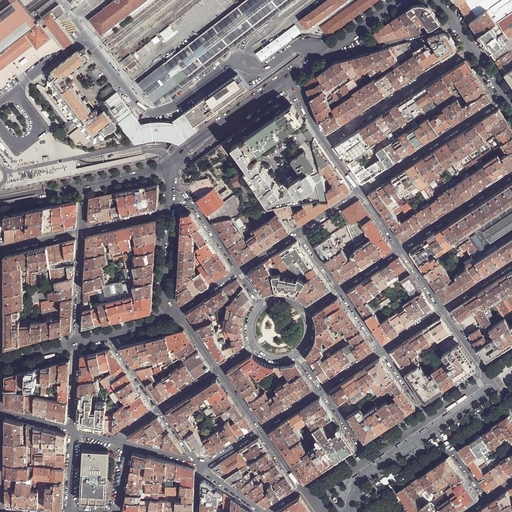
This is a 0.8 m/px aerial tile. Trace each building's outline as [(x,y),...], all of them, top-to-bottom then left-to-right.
[(0,0),(0,69),(11,61),(20,54),(32,45),(35,49),(50,37),(49,37),(51,36),(61,49),(73,40),(55,18),(64,12),(58,4),(50,10),(37,20),(33,15),(33,14),(31,12),(28,7),(25,4),(21,0),(0,0)] [(50,10),(58,4),(58,2),(60,0),(51,0),(33,15),(37,20),(50,10)] [(115,0),(90,20),(102,35),(147,0),(115,0)] [(155,104),(289,0),(246,0),(138,83),(155,104)] [(327,0),(300,20),(306,29),(346,0),(327,0)] [(358,0),(321,27),(327,36),(377,0),(358,0)] [(501,0),(463,0),(458,5),(464,14),(469,22),(487,10),(501,0)] [(511,0),(501,0),(487,10),(496,23),(511,11),(511,0)] [(423,4),(421,4),(419,4),(416,5),(413,7),(407,11),(421,31),(429,29),(433,28),(440,23),(430,8),(429,8),(426,6),(423,4)] [(487,10),(469,22),(474,29),(478,35),(490,26),(496,23),(487,10)] [(399,16),(412,34),(417,32),(421,31),(407,11),(402,14),(399,16)] [(502,44),(511,36),(511,11),(496,23),(490,26),(502,44)] [(394,20),(391,22),(400,37),(402,37),(412,34),(399,16),(394,20)] [(376,33),(374,35),(379,43),(386,41),(400,37),(391,22),(387,25),(376,33)] [(294,25),(286,32),(291,39),(300,33),(294,25)] [(490,26),(478,35),(485,45),(490,52),(502,44),(490,26)] [(291,39),(286,32),(255,54),(261,61),(291,39)] [(443,58),(453,51),(454,44),(451,39),(448,36),(442,33),(429,37),(443,58)] [(511,36),(502,44),(490,52),(493,56),(496,60),(511,50),(511,49),(511,36)] [(434,63),(443,58),(429,37),(407,43),(414,52),(415,54),(426,69),(434,63)] [(414,52),(407,43),(404,44),(399,45),(406,56),(409,55),(414,52)] [(398,59),(399,61),(406,56),(399,45),(395,46),(389,48),(398,59)] [(79,51),(78,50),(53,70),(54,71),(50,74),(49,76),(50,77),(48,80),(47,86),(49,86),(50,87),(52,90),(52,91),(75,120),(91,140),(98,142),(109,135),(110,136),(116,131),(117,128),(104,112),(98,115),(97,114),(98,113),(98,111),(97,110),(95,109),(94,110),(87,102),(73,85),(74,83),(73,82),(72,81),(71,81),(69,82),(68,80),(68,78),(68,76),(70,75),(92,58),(86,51),(87,50),(87,48),(86,48),(85,47),(84,48),(79,51)] [(398,59),(389,48),(384,49),(380,50),(390,64),(398,59)] [(390,64),(380,50),(376,51),(371,52),(383,69),(390,64)] [(511,51),(511,50),(496,60),(500,67),(504,73),(511,68),(511,51)] [(369,71),(374,78),(384,71),(383,69),(371,52),(364,54),(359,56),(368,69),(369,71)] [(421,72),(426,69),(415,54),(411,57),(408,59),(418,73),(421,72)] [(130,55),(121,62),(125,67),(127,66),(129,69),(130,70),(139,64),(135,59),(134,59),(130,55)] [(368,69),(359,56),(354,57),(350,58),(361,74),(364,72),(368,69)] [(361,74),(350,58),(345,59),(341,61),(358,85),(365,81),(363,78),(361,74)] [(414,77),(418,73),(408,59),(401,64),(411,78),(414,77)] [(358,85),(341,61),(335,62),(334,63),(332,64),(350,90),(351,90),(358,85)] [(466,61),(442,76),(448,85),(452,82),(451,80),(453,78),(454,81),(455,80),(471,69),(468,64),(466,61)] [(142,67),(139,64),(130,70),(129,69),(128,71),(131,75),(142,67)] [(350,90),(332,64),(328,68),(325,70),(335,84),(336,85),(338,88),(339,89),(343,95),(350,90)] [(408,80),(411,78),(401,64),(393,69),(404,83),(408,80)] [(386,73),(396,88),(400,85),(404,83),(393,69),(386,73)] [(473,72),(471,69),(455,80),(460,88),(476,77),(473,72)] [(327,88),(336,100),(343,95),(339,89),(336,91),(335,90),(334,91),(331,87),(335,84),(325,70),(321,73),(318,75),(325,85),(327,88)] [(376,80),(386,95),(393,90),(396,88),(386,73),(376,80)] [(312,79),(305,84),(311,99),(324,90),(322,88),(325,85),(318,75),(312,79)] [(445,96),(453,91),(452,90),(448,85),(442,76),(437,79),(435,81),(445,96)] [(205,98),(184,113),(194,126),(247,88),(241,80),(238,82),(234,77),(209,95),(210,96),(206,99),(205,98)] [(476,77),(460,88),(458,88),(453,92),(455,95),(457,98),(458,99),(481,84),(479,80),(476,77)] [(367,83),(379,99),(383,96),(386,95),(376,80),(375,79),(367,83)] [(448,85),(452,90),(457,86),(458,88),(460,88),(455,80),(454,81),(452,82),(448,85)] [(431,83),(428,85),(438,101),(445,96),(435,81),(431,83)] [(360,88),(371,104),(376,101),(379,99),(367,83),(360,88)] [(463,106),(486,91),(483,86),(481,84),(458,99),(463,106)] [(426,114),(430,121),(434,118),(435,119),(442,114),(442,113),(445,111),(443,108),(440,105),(438,101),(428,85),(424,88),(416,93),(413,95),(423,109),(426,114)] [(102,95),(102,98),(105,102),(106,101),(116,93),(111,87),(111,86),(104,91),(103,92),(102,95)] [(329,105),(336,100),(327,88),(324,90),(311,99),(316,113),(329,105)] [(354,94),(364,109),(368,106),(371,104),(360,88),(353,93),(354,94)] [(488,94),(486,91),(463,106),(468,114),(492,99),(488,94)] [(116,93),(106,101),(105,102),(111,109),(110,109),(120,123),(136,143),(138,142),(147,141),(155,139),(160,139),(166,139),(173,140),(180,143),(197,130),(194,126),(184,113),(174,121),(176,124),(168,123),(164,122),(157,122),(149,123),(142,124),(117,92),(116,93)] [(362,110),(364,109),(354,94),(346,99),(357,114),(362,110)] [(406,100),(416,114),(419,119),(423,116),(420,111),(423,109),(413,95),(409,97),(406,100)] [(450,103),(461,119),(465,117),(468,114),(463,106),(458,99),(457,98),(450,103)] [(339,104),(349,119),(354,116),(357,114),(346,99),(339,104)] [(408,119),(416,114),(406,100),(401,102),(398,104),(408,119)] [(461,119),(450,103),(443,108),(445,111),(453,124),(458,121),(461,119)] [(346,121),(349,119),(339,104),(332,109),(333,110),(334,112),(335,114),(342,123),(346,121)] [(411,124),(408,119),(398,104),(394,107),(391,109),(404,128),(411,124)] [(286,110),(278,116),(288,130),(296,125),(297,125),(300,123),(299,122),(303,120),(293,105),(286,110)] [(316,113),(319,122),(330,114),(329,113),(328,111),(332,108),(329,105),(316,113)] [(54,119),(44,106),(40,109),(51,122),(54,119)] [(404,128),(391,109),(387,112),(384,114),(397,133),(404,128)] [(491,114),(482,120),(489,129),(490,128),(492,127),(504,117),(503,115),(499,109),(491,114)] [(453,124),(445,111),(442,113),(442,114),(435,119),(434,118),(430,121),(439,133),(443,131),(450,126),(453,124)] [(327,133),(342,123),(335,114),(332,116),(330,114),(319,122),(327,133)] [(380,116),(376,119),(390,139),(403,157),(406,155),(410,152),(397,133),(384,114),(380,116)] [(419,119),(432,138),(435,136),(439,133),(430,121),(426,114),(423,116),(419,119)] [(288,130),(278,116),(263,126),(273,141),(288,130)] [(506,120),(504,117),(492,127),(497,134),(509,125),(506,120)] [(368,124),(382,144),(390,139),(376,119),(371,122),(368,124)] [(419,119),(411,124),(424,143),(429,140),(432,138),(419,119)] [(478,123),(475,125),(484,138),(491,133),(490,132),(489,129),(482,120),(478,123)] [(382,144),(368,124),(364,127),(361,129),(368,139),(373,147),(374,149),(382,144)] [(404,128),(417,148),(422,144),(424,143),(411,124),(404,128)] [(466,131),(483,157),(492,150),(484,138),(475,125),(469,129),(466,131)] [(511,128),(511,129),(509,125),(497,134),(496,134),(500,140),(502,144),(511,137),(511,128)] [(273,141),(263,126),(249,137),(259,151),(273,141)] [(303,132),(309,140),(306,142),(310,147),(313,145),(312,142),(313,135),(309,128),(303,132)] [(397,133),(410,152),(414,149),(417,148),(404,128),(397,133)] [(387,167),(381,158),(365,169),(357,157),(373,147),(368,139),(361,129),(350,136),(336,145),(343,156),(347,161),(350,166),(357,176),(362,183),(377,174),(387,167)] [(483,157),(466,131),(460,134),(456,137),(474,163),(481,158),(483,157)] [(244,162),(250,158),(259,151),(249,137),(237,145),(234,147),(244,162)] [(321,146),(315,137),(312,142),(313,145),(319,169),(331,161),(321,146)] [(449,142),(466,168),(474,163),(456,137),(452,140),(449,142)] [(502,144),(500,140),(497,142),(493,137),(488,141),(494,149),(502,144)] [(511,137),(502,144),(494,149),(496,152),(498,155),(500,158),(502,157),(511,149),(511,137)] [(382,144),(394,162),(399,159),(403,157),(390,139),(382,144)] [(459,173),(466,168),(449,142),(445,144),(442,146),(459,173)] [(374,149),(381,158),(387,167),(392,164),(394,162),(382,144),(374,149)] [(459,173),(442,146),(437,149),(435,151),(445,167),(450,175),(452,177),(452,178),(459,173)] [(496,152),(494,149),(492,150),(483,157),(481,158),(483,162),(496,152)] [(511,149),(502,157),(504,159),(502,161),(508,170),(511,167),(511,149)] [(291,160),(300,172),(302,171),(305,175),(309,173),(316,168),(304,151),(296,157),(294,159),(293,158),(291,160)] [(430,154),(426,157),(438,172),(445,167),(435,151),(430,154)] [(503,174),(508,170),(502,161),(500,158),(498,155),(484,163),(485,164),(495,179),(503,174)] [(416,163),(433,188),(445,182),(443,180),(438,172),(426,157),(419,161),(416,163)] [(250,159),(250,158),(244,162),(248,168),(254,164),(254,163),(252,163),(251,163),(249,161),(250,160),(250,159)] [(331,161),(319,169),(320,171),(321,174),(322,174),(325,171),(331,180),(330,180),(331,181),(333,184),(335,187),(327,193),(329,201),(329,202),(331,204),(348,192),(349,186),(340,173),(331,161)] [(259,165),(257,162),(254,164),(248,168),(245,170),(257,186),(269,177),(265,170),(266,170),(263,167),(260,164),(259,165)] [(433,188),(416,163),(410,167),(407,169),(422,192),(429,201),(438,195),(433,188)] [(488,184),(478,169),(474,163),(466,168),(468,170),(469,169),(470,171),(469,172),(480,189),(485,186),(488,184)] [(492,181),(495,179),(485,164),(478,169),(488,184),(492,181)] [(480,189),(469,172),(468,173),(467,171),(468,170),(466,168),(459,173),(461,175),(462,174),(463,176),(462,177),(473,194),(478,191),(480,189)] [(422,192),(407,169),(402,172),(399,174),(415,197),(422,192)] [(312,176),(309,173),(305,175),(302,171),(300,172),(303,176),(290,185),(298,196),(316,183),(312,176)] [(322,202),(329,202),(329,201),(327,193),(325,186),(321,174),(320,171),(317,174),(312,176),(316,183),(318,186),(317,186),(322,202)] [(325,171),(322,174),(326,185),(331,181),(330,180),(331,180),(325,171)] [(473,194),(462,177),(461,178),(460,176),(461,175),(459,173),(452,178),(466,198),(470,196),(473,194)] [(415,197),(399,174),(395,177),(392,179),(403,195),(408,202),(416,197),(415,197)] [(239,192),(233,196),(223,181),(214,187),(208,177),(194,181),(187,185),(192,192),(202,206),(207,212),(208,214),(213,221),(233,217),(238,216),(245,215),(246,214),(239,192)] [(274,183),(269,177),(257,186),(268,202),(279,194),(277,191),(276,190),(277,189),(278,189),(276,186),(277,186),(275,183),(274,183)] [(463,200),(466,198),(452,178),(452,177),(445,182),(449,188),(458,204),(463,200)] [(385,183),(396,200),(403,195),(392,179),(388,181),(385,183)] [(433,188),(438,195),(448,210),(453,207),(458,204),(449,188),(445,182),(433,188)] [(511,182),(499,191),(496,194),(504,207),(511,201),(511,182)] [(377,188),(388,204),(396,200),(385,183),(380,186),(377,188)] [(152,186),(146,187),(150,209),(157,207),(158,198),(159,184),(152,186)] [(144,210),(150,209),(146,187),(141,188),(137,189),(141,211),(144,210)] [(380,209),(388,204),(377,188),(369,193),(376,202),(380,209)] [(135,213),(141,211),(137,189),(131,190),(127,191),(132,213),(135,213)] [(126,215),(132,213),(127,191),(122,192),(118,193),(123,216),(126,215)] [(95,197),(89,198),(89,204),(88,218),(88,224),(92,223),(118,217),(123,216),(118,193),(103,196),(95,197)] [(484,202),(473,209),(482,222),(504,207),(496,194),(484,202)] [(429,201),(431,204),(439,216),(445,212),(448,210),(438,195),(429,201)] [(343,210),(352,223),(361,220),(363,224),(372,218),(359,199),(343,210)] [(316,213),(331,204),(329,202),(322,202),(319,202),(318,200),(314,202),(311,202),(303,203),(304,204),(305,206),(294,213),(294,214),(296,217),(300,223),(316,213)] [(78,209),(78,201),(73,202),(64,203),(62,204),(64,216),(77,213),(78,209)] [(511,201),(504,207),(482,222),(459,237),(452,242),(453,244),(458,252),(461,251),(464,249),(466,247),(468,250),(472,256),(474,259),(475,261),(498,246),(511,237),(511,201)] [(414,210),(408,202),(403,206),(401,207),(402,209),(409,218),(416,214),(414,210)] [(66,229),(64,216),(62,204),(58,205),(54,206),(53,223),(53,232),(60,230),(66,229)] [(305,206),(304,204),(297,205),(297,206),(295,207),(295,205),(291,206),(295,212),(294,213),(305,206)] [(387,218),(391,225),(399,220),(395,214),(393,211),(392,210),(388,204),(380,209),(387,218)] [(437,218),(439,216),(431,204),(423,209),(432,221),(437,218)] [(278,213),(281,217),(293,214),(294,214),(294,213),(289,205),(275,208),(278,213)] [(53,232),(53,223),(54,206),(50,206),(46,207),(44,234),(48,233),(53,232)] [(393,211),(395,214),(402,209),(401,207),(400,206),(394,210),(393,211)] [(28,224),(28,238),(31,237),(41,235),(44,234),(46,207),(36,209),(28,211),(28,220),(28,224)] [(429,223),(432,221),(423,209),(416,214),(424,226),(429,223)] [(482,222),(473,209),(466,213),(453,221),(450,224),(459,237),(482,222)] [(28,211),(5,215),(5,222),(5,227),(17,225),(25,224),(25,221),(28,220),(28,211)] [(246,214),(245,215),(249,221),(254,229),(255,229),(269,219),(263,211),(246,214)] [(191,212),(182,215),(182,224),(181,231),(191,231),(193,231),(200,226),(191,212)] [(77,213),(64,216),(66,229),(77,227),(77,219),(77,213)] [(269,219),(281,236),(287,232),(290,230),(283,220),(281,217),(278,213),(269,219)] [(416,214),(409,218),(417,231),(419,229),(423,227),(424,226),(416,214)] [(249,221),(245,215),(235,221),(240,228),(249,221)] [(233,217),(213,221),(217,227),(220,232),(235,221),(233,217)] [(372,218),(363,224),(371,235),(372,237),(383,253),(388,250),(392,247),(385,236),(375,222),(372,218)] [(401,223),(410,236),(414,233),(417,231),(409,218),(402,222),(401,223)] [(269,219),(255,229),(266,246),(274,240),(281,236),(269,219)] [(293,228),(289,223),(288,221),(289,221),(287,219),(283,220),(290,230),(292,229),(293,228)] [(363,224),(361,220),(352,223),(350,224),(346,225),(353,240),(348,244),(351,248),(371,235),(363,224)] [(407,238),(410,236),(401,223),(400,221),(399,220),(391,225),(402,241),(407,238)] [(132,237),(135,236),(156,231),(156,224),(156,221),(133,226),(134,232),(131,233),(132,237)] [(240,228),(235,221),(220,232),(223,237),(225,239),(240,228)] [(249,221),(240,228),(245,235),(252,230),(254,229),(249,221)] [(25,224),(17,225),(17,241),(21,240),(28,238),(28,224),(25,224)] [(459,237),(450,224),(443,228),(452,242),(459,237)] [(17,225),(5,227),(5,233),(5,243),(17,241),(17,225)] [(342,242),(338,245),(341,249),(343,248),(348,244),(353,240),(346,225),(335,232),(342,242)] [(133,254),(132,247),(130,238),(132,237),(131,233),(134,232),(133,226),(129,227),(120,229),(117,230),(124,258),(127,258),(134,256),(133,254)] [(204,231),(200,226),(193,231),(201,242),(200,242),(202,244),(210,239),(204,231)] [(317,227),(311,231),(311,238),(313,241),(315,245),(319,243),(314,237),(314,235),(320,231),(317,227)] [(240,228),(225,239),(228,243),(230,246),(244,236),(245,235),(240,228)] [(436,233),(446,249),(453,244),(452,242),(443,228),(438,232),(436,233)] [(252,230),(254,234),(248,238),(251,242),(257,252),(263,248),(266,246),(255,229),(254,229),(252,230)] [(107,232),(101,233),(103,240),(106,239),(107,242),(108,242),(110,243),(112,251),(114,261),(124,258),(117,230),(107,232)] [(156,235),(156,231),(135,236),(137,245),(155,240),(156,235)] [(193,231),(191,231),(181,231),(181,242),(180,248),(195,249),(196,249),(198,249),(198,247),(199,246),(198,244),(200,242),(201,242),(193,231)] [(87,247),(108,242),(107,242),(106,239),(103,240),(101,233),(87,237),(87,243),(87,247)] [(432,236),(428,238),(435,248),(438,253),(438,254),(440,252),(446,249),(436,233),(432,236)] [(341,249),(338,245),(330,235),(319,243),(315,245),(321,253),(325,259),(341,249)] [(233,250),(235,252),(249,243),(244,236),(230,246),(233,250)] [(379,255),(383,253),(372,237),(364,243),(375,259),(379,255)] [(511,237),(498,246),(507,260),(511,256),(511,237)] [(435,248),(428,238),(413,248),(411,250),(411,252),(411,254),(416,260),(419,265),(430,258),(427,253),(435,248)] [(70,241),(64,242),(67,259),(75,257),(76,239),(70,241)] [(213,244),(210,239),(202,244),(199,246),(198,247),(200,252),(199,252),(203,260),(217,250),(213,244)] [(134,256),(137,255),(155,250),(155,244),(155,240),(137,245),(134,246),(132,247),(133,254),(134,256)] [(67,259),(64,242),(54,245),(47,246),(52,280),(69,276),(68,266),(66,267),(66,268),(59,269),(58,261),(67,259)] [(108,242),(87,247),(86,253),(86,258),(112,251),(110,243),(108,242)] [(241,262),(257,252),(251,242),(249,243),(235,252),(239,258),(241,262)] [(293,243),(280,251),(289,264),(290,264),(298,276),(306,270),(315,265),(307,253),(300,244),(296,247),(293,243)] [(375,259),(364,243),(354,249),(356,252),(354,253),(363,266),(370,261),(375,259)] [(30,263),(31,276),(31,286),(52,280),(47,246),(43,247),(39,248),(34,249),(30,250),(30,261),(30,263)] [(507,260),(498,246),(475,261),(484,275),(495,268),(507,260)] [(180,254),(180,257),(196,258),(196,249),(195,249),(180,248),(180,254)] [(332,268),(343,261),(343,260),(348,256),(343,248),(341,249),(325,259),(329,264),(332,268)] [(435,248),(427,253),(430,258),(438,253),(435,248)] [(463,255),(461,256),(464,261),(472,256),(468,250),(466,252),(464,249),(461,251),(463,253),(463,254),(463,255)] [(17,253),(5,256),(5,269),(22,265),(22,263),(30,261),(30,250),(17,253)] [(155,254),(155,250),(137,255),(134,256),(137,266),(154,261),(155,254)] [(223,259),(217,250),(203,260),(205,263),(216,279),(230,269),(223,259)] [(112,251),(86,258),(86,265),(86,268),(102,264),(114,261),(112,251)] [(289,264),(280,251),(276,254),(273,256),(281,269),(282,269),(289,264)] [(354,253),(350,255),(352,257),(344,263),(352,274),(357,270),(363,266),(354,253)] [(438,254),(438,253),(430,258),(431,260),(434,258),(435,260),(438,259),(440,262),(443,260),(438,254)] [(137,266),(134,256),(127,258),(129,268),(137,266)] [(267,260),(265,261),(273,274),(281,273),(284,272),(282,269),(281,269),(273,256),(267,260)] [(196,272),(195,270),(195,264),(196,258),(180,257),(179,268),(179,276),(182,274),(185,279),(196,272)] [(393,261),(389,264),(397,274),(406,268),(406,267),(399,257),(393,261)] [(425,272),(440,262),(438,259),(435,260),(434,258),(431,260),(430,258),(419,265),(422,269),(425,272)] [(474,259),(466,264),(467,265),(477,280),(481,277),(484,275),(475,261),(474,259)] [(196,264),(196,265),(198,268),(205,263),(203,260),(201,261),(197,264),(196,264)] [(130,279),(154,273),(154,266),(154,261),(137,266),(129,268),(127,268),(130,279)] [(265,261),(248,272),(256,283),(264,295),(269,293),(271,292),(276,291),(273,274),(265,261)] [(346,277),(352,274),(344,263),(343,261),(332,268),(335,273),(341,281),(346,277)] [(428,278),(430,281),(446,270),(440,262),(425,272),(428,278)] [(22,270),(27,269),(28,277),(31,276),(30,263),(27,264),(22,265),(22,270)] [(213,280),(216,279),(205,263),(198,268),(199,270),(201,272),(209,283),(213,280)] [(85,275),(85,279),(104,274),(102,264),(86,268),(85,275)] [(380,270),(389,283),(392,288),(395,286),(392,281),(399,277),(397,274),(389,264),(385,266),(380,270)] [(22,265),(5,269),(5,276),(5,282),(22,278),(22,270),(22,265)] [(306,277),(307,279),(319,271),(315,265),(306,270),(309,275),(306,277)] [(477,280),(467,265),(454,273),(457,277),(464,288),(472,283),(477,280)] [(372,275),(382,288),(389,283),(380,270),(375,273),(372,275)] [(433,285),(435,288),(451,277),(446,270),(430,281),(433,285)] [(305,281),(297,295),(298,296),(303,299),(307,303),(314,298),(331,287),(323,276),(319,271),(307,279),(305,281)] [(411,274),(409,271),(408,271),(399,277),(401,280),(411,274)] [(201,272),(193,276),(202,290),(206,287),(210,285),(209,283),(201,272)] [(134,286),(153,281),(154,275),(154,273),(130,279),(129,279),(131,287),(134,286)] [(298,279),(290,277),(289,276),(281,274),(281,273),(273,274),(276,291),(279,291),(285,292),(291,293),(297,295),(305,281),(301,278),(298,276),(298,279)] [(85,286),(85,290),(88,290),(96,287),(104,286),(107,285),(104,274),(85,279),(85,286)] [(178,285),(178,292),(189,285),(186,281),(185,279),(182,274),(179,276),(178,285)] [(401,280),(412,297),(413,298),(423,292),(415,279),(411,274),(401,280)] [(500,279),(510,293),(511,291),(511,279),(508,274),(503,277),(500,279)] [(367,278),(364,280),(374,294),(382,288),(372,275),(367,278)] [(200,292),(202,290),(193,276),(186,281),(189,285),(195,294),(200,292)] [(74,278),(74,277),(55,281),(58,289),(74,285),(74,278)] [(464,288),(457,277),(453,280),(451,277),(435,288),(438,291),(445,301),(453,296),(464,288)] [(22,278),(5,282),(5,290),(5,295),(23,291),(22,278)] [(104,286),(113,321),(127,317),(138,315),(134,300),(134,298),(133,297),(133,295),(131,287),(129,279),(127,279),(122,281),(107,285),(104,286)] [(239,281),(237,279),(229,284),(223,289),(229,297),(230,296),(241,285),(241,284),(239,281)] [(496,282),(493,284),(502,298),(510,293),(500,279),(496,282)] [(366,299),(374,294),(364,280),(359,284),(356,286),(366,299)] [(153,286),(153,281),(134,286),(136,296),(136,297),(152,294),(153,286)] [(495,302),(502,298),(493,284),(489,286),(486,289),(495,302)] [(74,289),(74,285),(58,289),(55,290),(34,295),(32,296),(32,304),(42,301),(48,300),(52,299),(73,294),(74,289)] [(177,298),(181,304),(189,298),(195,294),(189,285),(178,292),(177,298)] [(113,321),(104,286),(96,287),(97,293),(100,302),(105,323),(110,322),(113,321)] [(354,299),(357,304),(366,299),(356,286),(348,291),(354,299)] [(251,304),(253,302),(243,288),(234,299),(248,308),(251,304)] [(208,298),(205,300),(210,306),(212,309),(213,310),(216,308),(221,304),(221,303),(223,302),(228,298),(229,297),(223,289),(218,292),(208,298)] [(488,307),(495,302),(486,289),(481,291),(478,293),(488,307)] [(88,290),(85,290),(84,301),(84,308),(92,306),(91,302),(89,295),(88,290)] [(23,291),(5,295),(5,305),(5,313),(20,309),(24,308),(23,292),(23,291)] [(434,308),(423,292),(413,298),(404,304),(405,305),(406,308),(415,320),(423,315),(431,310),(434,308)] [(474,312),(482,323),(484,326),(486,324),(491,321),(486,314),(490,311),(488,307),(478,293),(467,301),(452,311),(459,322),(472,313),(474,312)] [(52,299),(53,336),(57,335),(62,334),(62,316),(63,313),(63,299),(73,299),(73,296),(73,294),(52,299)] [(152,311),(152,294),(136,297),(137,300),(134,300),(138,315),(146,313),(152,311)] [(511,296),(511,295),(504,300),(497,305),(496,305),(501,312),(502,314),(505,318),(506,320),(507,319),(504,314),(505,314),(505,313),(511,307),(511,296)] [(333,301),(325,306),(333,318),(335,317),(337,319),(348,312),(344,306),(338,297),(333,301)] [(382,305),(382,306),(390,301),(388,298),(380,303),(382,305)] [(392,304),(394,306),(397,305),(399,303),(402,301),(400,298),(400,299),(392,304)] [(43,319),(43,322),(43,339),(49,337),(53,336),(52,299),(48,300),(42,301),(42,304),(43,319)] [(73,299),(63,299),(63,313),(66,313),(66,314),(66,316),(72,315),(73,305),(73,299)] [(246,312),(248,308),(234,299),(232,301),(227,307),(244,315),(246,312)] [(366,299),(357,304),(362,311),(366,317),(374,311),(374,310),(372,307),(366,299)] [(210,306),(205,300),(194,307),(187,312),(189,316),(192,319),(207,312),(205,309),(210,306)] [(92,306),(96,325),(100,324),(105,323),(100,302),(93,304),(92,302),(91,302),(92,306)] [(372,307),(374,310),(382,305),(380,303),(380,302),(372,307)] [(390,317),(382,306),(382,305),(374,310),(374,311),(392,336),(397,332),(400,330),(390,317)] [(84,308),(83,328),(90,327),(96,325),(92,306),(84,308)] [(319,310),(314,313),(314,314),(316,320),(317,326),(317,332),(327,325),(330,324),(330,323),(329,321),(333,318),(325,306),(319,310)] [(244,318),(244,315),(227,307),(226,317),(242,323),(244,318)] [(213,310),(212,309),(207,312),(213,320),(213,319),(218,317),(216,308),(213,310)] [(406,308),(399,313),(408,325),(412,323),(415,320),(406,308)] [(20,309),(5,313),(5,322),(5,341),(5,348),(12,346),(21,344),(21,325),(21,321),(18,321),(17,316),(20,316),(20,309)] [(383,341),(392,336),(374,311),(366,317),(375,329),(383,341)] [(195,324),(197,327),(213,320),(207,312),(192,319),(195,324)] [(352,317),(348,312),(337,319),(335,320),(333,321),(340,330),(342,334),(344,332),(357,324),(352,317)] [(404,328),(408,325),(399,313),(398,312),(390,317),(400,330),(404,328)] [(72,331),(72,315),(66,316),(62,316),(62,334),(68,332),(72,331)] [(242,326),(242,323),(226,317),(225,321),(225,325),(224,328),(229,328),(242,331),(242,326)] [(432,324),(422,330),(431,343),(434,346),(437,351),(440,355),(445,352),(439,342),(438,341),(451,332),(445,323),(441,318),(432,324)] [(511,343),(511,328),(510,326),(506,320),(505,318),(489,329),(491,330),(495,336),(503,349),(511,343)] [(214,331),(218,330),(219,329),(219,328),(216,328),(215,324),(213,319),(213,320),(197,327),(200,330),(202,334),(214,331)] [(340,330),(333,321),(330,323),(330,324),(335,330),(336,332),(340,330)] [(43,322),(32,322),(33,324),(33,341),(39,339),(43,339),(43,322)] [(28,342),(33,341),(33,324),(21,325),(21,344),(28,342)] [(344,332),(348,338),(349,337),(361,330),(358,326),(357,324),(344,332)] [(480,328),(479,329),(484,335),(491,330),(489,329),(486,324),(484,326),(480,328)] [(317,335),(315,341),(316,342),(317,342),(332,332),(327,325),(317,332),(317,335)] [(218,340),(224,338),(231,337),(229,328),(224,328),(219,329),(218,330),(214,331),(218,340)] [(242,331),(229,328),(231,337),(232,340),(243,337),(243,333),(242,331)] [(474,342),(484,335),(479,329),(469,336),(474,342)] [(174,332),(167,334),(170,347),(175,346),(176,350),(176,349),(191,340),(184,330),(174,332)] [(315,341),(313,346),(316,351),(320,348),(332,340),(339,336),(336,332),(335,330),(332,332),(317,342),(316,342),(315,341)] [(363,332),(361,330),(349,337),(353,342),(355,344),(366,337),(363,332)] [(410,338),(419,351),(430,343),(431,343),(422,330),(415,335),(410,338)] [(491,330),(484,335),(488,341),(489,340),(490,340),(495,336),(491,330)] [(221,360),(228,355),(223,348),(218,340),(214,331),(202,334),(212,348),(221,360)] [(339,336),(332,340),(336,346),(341,343),(344,341),(347,339),(348,338),(344,332),(342,334),(339,336)] [(173,361),(171,352),(170,347),(167,334),(156,337),(147,339),(154,365),(155,372),(159,370),(166,366),(174,362),(173,361)] [(476,345),(478,348),(488,341),(484,335),(474,342),(476,345)] [(503,349),(495,336),(490,340),(489,340),(488,341),(478,348),(486,360),(497,353),(503,349)] [(233,343),(230,344),(231,346),(233,345),(234,345),(235,351),(245,344),(244,340),(243,337),(232,340),(233,343)] [(369,341),(366,337),(355,344),(355,345),(353,346),(360,356),(373,348),(369,341)] [(218,340),(223,348),(227,347),(224,338),(218,340)] [(406,341),(403,343),(411,353),(413,356),(419,351),(410,338),(406,341)] [(129,359),(137,370),(151,366),(154,365),(147,339),(134,343),(120,346),(129,359)] [(345,342),(342,344),(343,347),(350,342),(347,339),(344,341),(345,342)] [(176,350),(171,352),(173,361),(174,362),(181,357),(196,347),(193,342),(191,340),(176,349),(176,350)] [(332,340),(320,348),(324,354),(326,353),(333,348),(336,346),(332,340)] [(442,345),(445,350),(453,345),(450,340),(442,345)] [(343,347),(353,361),(357,358),(360,356),(353,346),(351,343),(350,342),(343,347)] [(466,374),(475,368),(476,366),(464,350),(459,342),(456,344),(453,346),(454,348),(452,350),(450,348),(445,352),(443,353),(446,358),(449,361),(450,362),(452,362),(454,361),(455,363),(448,367),(457,380),(466,374)] [(342,344),(341,343),(336,346),(333,348),(335,352),(343,347),(342,344)] [(395,358),(401,366),(411,359),(408,355),(411,353),(403,343),(398,346),(390,351),(395,358)] [(223,348),(228,355),(233,353),(235,351),(234,345),(233,345),(231,346),(227,347),(223,348)] [(316,351),(313,346),(310,351),(306,355),(307,357),(316,351)] [(195,378),(210,367),(202,356),(196,347),(181,357),(195,378)] [(335,352),(345,366),(350,363),(353,361),(343,347),(335,352)] [(320,356),(324,354),(320,348),(316,351),(307,357),(310,360),(311,363),(319,358),(320,356)] [(335,352),(333,348),(326,353),(328,356),(335,352)] [(98,352),(104,377),(104,378),(122,366),(110,349),(103,351),(98,352)] [(440,355),(437,351),(435,352),(431,355),(434,359),(440,355)] [(93,353),(89,354),(95,379),(98,378),(104,377),(98,352),(93,353)] [(335,352),(328,356),(338,371),(341,369),(345,366),(335,352)] [(423,357),(427,362),(432,358),(429,353),(423,357)] [(446,358),(443,353),(440,355),(445,362),(448,367),(455,363),(454,361),(452,362),(450,362),(449,361),(446,358)] [(80,373),(80,383),(95,379),(89,354),(84,356),(81,356),(80,373)] [(256,358),(252,355),(249,357),(241,362),(246,370),(247,372),(248,372),(251,369),(262,362),(261,362),(256,358)] [(335,372),(338,371),(328,356),(323,360),(321,361),(325,367),(331,375),(335,372)] [(175,363),(179,369),(188,382),(192,379),(195,378),(181,357),(174,362),(175,363)] [(380,357),(368,366),(382,385),(384,383),(394,377),(386,366),(380,357)] [(404,370),(406,373),(418,364),(416,360),(414,358),(414,357),(411,359),(401,366),(404,370)] [(319,358),(311,363),(315,368),(318,372),(325,367),(321,361),(319,358)] [(66,361),(61,362),(60,380),(60,387),(69,388),(70,373),(70,359),(66,361)] [(56,363),(52,364),(51,380),(56,380),(60,380),(61,362),(56,363)] [(241,362),(228,371),(230,374),(234,379),(246,370),(241,362)] [(268,364),(262,362),(251,369),(257,378),(263,374),(266,372),(274,368),(275,366),(273,366),(268,364)] [(448,367),(445,362),(432,371),(444,388),(452,383),(457,380),(448,367)] [(289,365),(281,366),(285,372),(289,377),(293,374),(295,378),(303,373),(296,363),(289,365)] [(50,396),(51,392),(51,380),(52,364),(47,365),(43,366),(43,382),(42,391),(42,394),(50,396)] [(412,381),(425,400),(426,400),(433,396),(444,388),(432,371),(426,375),(419,364),(418,364),(406,373),(412,381)] [(106,386),(107,386),(112,382),(112,383),(127,373),(124,369),(122,366),(104,378),(101,380),(105,386),(106,386)] [(140,374),(143,378),(151,374),(153,373),(151,366),(137,370),(140,374)] [(172,373),(167,368),(166,366),(159,370),(160,372),(165,378),(174,392),(178,389),(181,387),(172,373)] [(278,366),(275,366),(274,368),(276,370),(280,376),(282,374),(285,372),(281,366),(278,366)] [(382,385),(368,366),(365,368),(362,370),(372,384),(373,386),(373,387),(376,392),(378,396),(381,393),(386,391),(382,385)] [(331,375),(325,367),(318,372),(324,380),(328,377),(331,375)] [(32,369),(27,371),(26,390),(26,392),(36,392),(36,384),(35,384),(35,368),(32,369)] [(179,369),(172,373),(181,387),(185,384),(188,382),(179,369)] [(246,370),(234,379),(237,384),(241,389),(253,381),(254,381),(248,372),(247,372),(246,370)] [(356,374),(366,388),(372,384),(362,370),(358,372),(356,374)] [(23,372),(18,373),(18,390),(26,390),(27,371),(23,372)] [(280,376),(284,382),(295,399),(300,396),(303,394),(293,379),(295,378),(293,374),(289,377),(285,372),(282,374),(280,376)] [(11,375),(5,376),(6,381),(6,391),(18,390),(18,373),(11,375)] [(111,394),(132,380),(129,376),(127,373),(112,383),(112,382),(107,386),(106,386),(105,386),(106,387),(108,390),(111,394)] [(308,390),(313,387),(303,373),(295,378),(293,379),(303,394),(308,390)] [(145,382),(147,384),(155,380),(153,377),(151,374),(143,378),(145,382)] [(351,394),(356,401),(360,399),(358,397),(367,391),(366,388),(356,374),(349,378),(343,382),(351,394)] [(394,377),(384,383),(388,389),(390,388),(391,390),(392,391),(395,389),(396,390),(397,392),(402,389),(398,383),(394,377)] [(80,389),(80,393),(98,389),(100,388),(98,378),(95,379),(80,383),(80,389)] [(171,393),(174,392),(165,378),(157,383),(167,396),(171,393)] [(212,381),(192,395),(197,401),(222,384),(220,380),(218,378),(212,381)] [(132,380),(111,394),(112,397),(114,399),(114,400),(115,401),(137,386),(134,382),(132,380)] [(167,396),(157,383),(155,380),(147,384),(160,401),(164,398),(167,396)] [(253,381),(241,389),(244,394),(245,395),(258,387),(256,385),(253,381)] [(295,399),(284,382),(276,387),(279,391),(282,395),(287,404),(292,401),(295,399)] [(335,387),(330,391),(338,402),(348,396),(351,394),(343,382),(335,387)] [(222,384),(197,401),(201,407),(203,410),(229,393),(225,388),(222,384)] [(124,405),(127,403),(141,393),(139,389),(137,386),(115,401),(120,407),(124,405)] [(69,388),(60,387),(60,389),(60,393),(59,398),(68,399),(69,392),(69,388)] [(248,399),(250,401),(262,393),(258,387),(245,395),(248,399)] [(381,393),(383,396),(391,390),(390,388),(388,389),(386,391),(381,393)] [(98,389),(80,393),(80,399),(79,418),(79,421),(83,425),(87,426),(96,429),(97,402),(98,389)] [(395,391),(396,393),(394,394),(395,396),(407,413),(410,411),(416,407),(408,396),(402,389),(397,392),(396,390),(395,391)] [(14,407),(26,410),(26,392),(26,390),(18,390),(6,391),(6,395),(6,405),(14,407)] [(253,406),(254,408),(267,399),(270,397),(265,391),(262,393),(250,401),(253,406)] [(36,392),(26,392),(26,410),(29,411),(35,413),(36,396),(36,393),(36,392)] [(141,393),(127,403),(137,416),(151,407),(141,393)] [(216,415),(222,411),(235,402),(231,397),(229,393),(203,410),(205,413),(209,419),(216,415)] [(361,409),(361,407),(356,401),(351,394),(348,396),(351,400),(350,400),(350,403),(352,406),(354,406),(355,406),(358,409),(348,416),(354,426),(365,441),(370,437),(378,432),(361,409)] [(201,407),(197,401),(192,395),(179,403),(169,409),(167,411),(175,424),(188,415),(197,409),(201,407)] [(287,404),(282,395),(278,398),(275,400),(272,396),(270,397),(267,399),(276,412),(281,408),(287,404)] [(395,421),(399,418),(387,401),(386,401),(384,402),(380,395),(374,400),(377,404),(390,424),(395,421)] [(43,415),(48,416),(48,398),(36,396),(35,413),(43,415)] [(407,413),(395,396),(390,399),(392,402),(390,403),(388,401),(387,401),(399,418),(403,415),(407,413)] [(355,447),(336,419),(329,409),(322,400),(320,397),(311,403),(301,410),(309,421),(319,436),(336,460),(344,455),(355,447)] [(68,413),(68,402),(54,399),(52,399),(48,398),(48,416),(52,417),(67,421),(68,413)] [(113,432),(114,431),(114,414),(114,412),(114,402),(114,400),(114,399),(106,398),(106,402),(105,431),(107,432),(111,433),(113,432)] [(267,399),(254,408),(257,412),(263,420),(268,416),(276,412),(267,399)] [(102,430),(105,431),(106,402),(97,402),(96,429),(102,430)] [(239,408),(235,402),(222,411),(227,417),(233,413),(237,419),(244,415),(239,408)] [(124,405),(120,407),(121,408),(130,421),(134,418),(137,416),(127,403),(124,405)] [(377,404),(367,410),(365,406),(361,409),(378,432),(385,427),(390,424),(377,404)] [(126,423),(130,421),(121,408),(114,412),(114,414),(122,426),(126,423)] [(295,414),(289,417),(297,428),(309,421),(301,410),(295,414)] [(239,435),(227,417),(222,411),(216,415),(218,418),(221,416),(228,426),(225,428),(233,439),(236,437),(239,435)] [(233,413),(227,417),(239,435),(243,433),(246,431),(237,419),(233,413)] [(119,428),(122,426),(114,414),(114,431),(119,428)] [(188,415),(175,424),(178,427),(180,430),(193,421),(188,415)] [(244,415),(237,419),(246,431),(252,427),(247,420),(244,415)] [(505,418),(501,421),(510,435),(511,437),(511,417),(510,415),(505,418)] [(6,424),(6,431),(25,432),(25,426),(25,422),(6,417),(6,424)] [(158,417),(152,421),(159,432),(160,431),(165,428),(166,427),(162,421),(158,417)] [(291,441),(301,434),(297,428),(289,417),(285,420),(280,424),(291,441)] [(149,423),(145,425),(153,436),(158,433),(159,432),(152,421),(149,423)] [(193,421),(180,430),(182,433),(184,436),(195,429),(197,427),(193,421)] [(503,439),(510,435),(501,421),(497,424),(494,426),(503,439)] [(279,443),(281,446),(288,442),(290,445),(293,444),(291,441),(280,424),(275,427),(270,430),(279,443)] [(39,426),(35,425),(35,443),(44,443),(44,427),(39,426)] [(137,431),(128,437),(131,438),(139,440),(144,441),(153,436),(145,425),(137,431)] [(488,430),(499,444),(504,440),(503,439),(494,426),(490,429),(488,430)] [(51,429),(44,427),(44,443),(44,448),(57,449),(58,431),(51,429)] [(230,442),(233,439),(225,428),(219,432),(227,444),(230,442)] [(212,453),(203,440),(197,432),(195,429),(184,436),(198,456),(205,457),(207,456),(212,453)] [(223,446),(227,444),(219,432),(217,430),(209,435),(219,449),(223,446)] [(483,433),(493,448),(499,444),(488,430),(485,432),(483,433)] [(6,441),(25,443),(25,435),(25,432),(6,431),(6,437),(6,441)] [(67,433),(58,431),(57,449),(66,449),(67,441),(67,433)] [(158,445),(163,446),(167,433),(160,431),(159,432),(158,433),(154,444),(158,445)] [(305,436),(310,442),(307,443),(309,446),(311,448),(311,449),(324,467),(331,463),(336,460),(319,436),(317,437),(313,431),(305,436)] [(169,448),(182,451),(183,451),(179,445),(169,432),(167,433),(163,446),(169,448)] [(153,436),(144,441),(150,443),(154,444),(158,433),(153,436)] [(484,456),(483,455),(493,448),(483,433),(477,438),(471,441),(481,455),(483,457),(484,456)] [(215,451),(219,449),(209,435),(203,440),(212,453),(215,451)] [(249,462),(251,461),(269,449),(263,442),(260,437),(240,450),(249,462)] [(287,455),(292,463),(303,455),(301,452),(303,451),(309,446),(307,443),(303,437),(293,444),(290,445),(288,442),(281,446),(287,455)] [(6,453),(28,454),(29,445),(28,445),(28,443),(26,443),(25,443),(6,441),(6,449),(6,453)] [(465,445),(475,460),(481,455),(471,441),(468,444),(465,445)] [(44,448),(44,443),(35,443),(35,445),(35,454),(35,458),(43,458),(44,448)] [(465,457),(470,464),(475,460),(465,445),(459,449),(465,457)] [(44,448),(43,458),(56,459),(57,449),(44,448)] [(66,453),(66,449),(57,449),(56,459),(66,460),(66,456),(66,453)] [(271,452),(269,449),(251,461),(255,468),(257,466),(260,464),(273,456),(271,452)] [(315,474),(324,467),(311,449),(305,453),(305,454),(303,455),(292,463),(296,468),(305,480),(315,474)] [(108,451),(86,450),(86,451),(84,451),(84,454),(84,458),(82,499),(83,499),(83,500),(105,501),(105,500),(106,500),(108,472),(109,452),(108,452),(108,451)] [(249,462),(240,450),(213,467),(213,469),(220,474),(226,478),(241,468),(246,465),(249,462)] [(489,453),(493,458),(497,464),(502,461),(500,457),(497,453),(496,452),(495,450),(489,453)] [(142,453),(134,451),(132,462),(147,463),(149,455),(142,453)] [(6,459),(6,463),(28,465),(28,454),(6,453),(6,459)] [(487,462),(493,458),(489,453),(484,456),(483,457),(487,462)] [(147,463),(146,471),(145,478),(146,478),(146,485),(146,486),(145,491),(159,492),(164,492),(167,492),(167,460),(158,457),(149,455),(147,463)] [(481,467),(487,462),(483,457),(481,455),(475,460),(481,467)] [(275,459),(273,456),(260,464),(265,470),(277,462),(275,459)] [(441,462),(437,465),(447,479),(460,470),(450,456),(441,462)] [(511,462),(508,457),(502,461),(511,474),(511,462)] [(65,468),(66,460),(56,459),(43,458),(35,458),(35,466),(65,468)] [(497,464),(493,458),(487,462),(492,469),(498,465),(497,464)] [(173,485),(174,476),(177,477),(178,463),(172,461),(167,460),(167,492),(169,492),(177,492),(177,485),(173,485)] [(470,464),(475,471),(481,467),(475,460),(470,464)] [(249,462),(246,465),(250,471),(252,470),(255,468),(251,461),(249,462)] [(511,475),(511,474),(502,461),(497,464),(498,465),(507,479),(510,477),(511,475)] [(131,470),(144,471),(146,471),(147,463),(132,462),(131,467),(131,470)] [(279,465),(277,462),(265,470),(262,472),(266,478),(282,468),(279,465)] [(487,462),(481,467),(486,474),(492,469),(487,462)] [(6,469),(6,474),(14,475),(15,475),(15,472),(19,473),(19,475),(29,476),(29,469),(30,465),(28,465),(6,463),(6,469)] [(178,463),(177,477),(177,481),(182,483),(195,485),(195,480),(195,471),(195,468),(184,465),(178,463)] [(246,465),(241,468),(245,474),(248,473),(250,471),(246,465)] [(432,468),(429,470),(441,488),(450,482),(449,481),(447,479),(437,465),(432,468)] [(507,479),(498,465),(492,469),(501,483),(505,481),(507,479)] [(35,469),(35,477),(35,481),(39,482),(39,507),(43,507),(47,507),(48,485),(48,482),(53,483),(56,483),(56,482),(56,479),(61,479),(65,480),(65,468),(35,466),(35,469)] [(480,478),(486,474),(481,467),(475,471),(477,475),(480,478)] [(230,481),(233,483),(245,474),(241,468),(226,478),(230,481)] [(265,479),(269,486),(272,484),(275,482),(279,479),(286,475),(284,471),(282,468),(266,478),(265,479)] [(492,469),(486,474),(495,487),(498,486),(501,483),(492,469)] [(422,475),(437,497),(443,492),(441,488),(429,470),(425,473),(422,475)] [(460,470),(447,479),(449,481),(451,480),(454,484),(465,477),(462,473),(460,470)] [(237,485),(239,487),(252,479),(249,474),(248,473),(245,474),(233,483),(237,485)] [(6,478),(6,505),(14,506),(14,490),(14,475),(6,474),(6,478)] [(485,485),(490,491),(495,487),(486,474),(480,478),(485,485)] [(17,490),(31,491),(32,481),(35,481),(35,477),(29,476),(19,475),(18,475),(17,490)] [(290,480),(286,475),(279,479),(288,492),(290,491),(295,487),(290,480)] [(413,481),(429,503),(437,497),(422,475),(417,478),(413,481)] [(143,483),(145,483),(145,485),(146,485),(146,478),(145,478),(143,478),(130,477),(129,481),(128,485),(141,486),(142,486),(143,483)] [(465,477),(454,484),(469,505),(479,498),(465,477)] [(64,494),(65,481),(65,480),(61,479),(61,481),(56,482),(56,483),(55,507),(63,508),(64,494)] [(202,489),(201,493),(224,494),(224,492),(211,483),(205,479),(202,481),(202,489)] [(243,490),(246,492),(256,485),(252,479),(239,487),(243,490)] [(279,479),(275,482),(277,486),(275,487),(281,497),(282,496),(288,492),(279,479)] [(39,507),(39,482),(35,481),(32,481),(31,491),(30,506),(35,507),(39,507)] [(177,492),(181,492),(195,493),(195,488),(195,485),(182,483),(177,481),(177,485),(177,492)] [(429,503),(413,481),(410,483),(406,486),(422,507),(429,503)] [(249,494),(253,497),(265,489),(261,482),(258,484),(256,485),(246,492),(249,494)] [(51,507),(55,507),(56,483),(53,483),(53,486),(48,485),(47,507),(51,507)] [(269,486),(265,488),(274,501),(278,498),(281,497),(275,487),(272,484),(269,486)] [(453,493),(454,495),(453,496),(462,510),(466,507),(469,505),(454,484),(452,486),(448,489),(451,494),(453,493)] [(127,491),(127,493),(140,493),(142,494),(142,491),(140,490),(141,486),(128,485),(127,491)] [(414,511),(415,511),(422,507),(406,486),(402,488),(399,490),(408,503),(414,511)] [(273,502),(274,501),(265,488),(265,489),(253,497),(267,506),(273,502)] [(437,497),(429,503),(422,507),(415,511),(444,511),(442,509),(438,511),(434,506),(438,503),(438,502),(451,494),(448,489),(443,492),(437,497)] [(23,506),(30,506),(31,491),(17,490),(14,490),(14,506),(23,506)] [(499,497),(505,507),(511,503),(511,499),(508,491),(503,494),(499,497)] [(177,495),(177,500),(194,500),(194,495),(195,493),(181,492),(177,492),(177,495)] [(228,495),(224,492),(224,494),(223,503),(222,511),(231,511),(232,498),(228,495)] [(126,500),(141,501),(141,498),(141,497),(139,497),(140,493),(127,493),(126,498),(126,500)] [(224,494),(201,493),(201,499),(201,502),(217,503),(223,503),(224,494)] [(459,511),(462,510),(453,496),(451,494),(438,502),(438,503),(442,509),(444,511),(459,511)] [(311,511),(300,496),(289,503),(275,511),(311,511)] [(492,502),(497,511),(506,511),(505,507),(499,497),(496,500),(492,502)] [(149,511),(151,499),(145,499),(141,498),(141,501),(139,511),(145,511),(149,511)] [(252,511),(247,508),(241,504),(232,498),(231,511),(252,511)] [(155,511),(158,511),(158,499),(151,499),(149,511),(155,511)] [(124,510),(139,511),(141,501),(126,500),(125,506),(124,510)] [(176,511),(177,500),(169,500),(168,511),(176,511)] [(193,511),(194,506),(194,500),(177,500),(176,511),(193,511)] [(216,511),(217,503),(201,502),(201,508),(201,511),(216,511)] [(488,505),(485,507),(487,511),(497,511),(492,502),(488,505)] [(438,511),(442,509),(438,503),(434,506),(438,511)]
